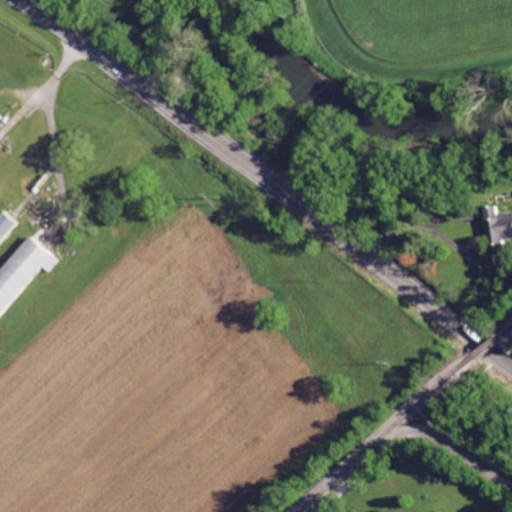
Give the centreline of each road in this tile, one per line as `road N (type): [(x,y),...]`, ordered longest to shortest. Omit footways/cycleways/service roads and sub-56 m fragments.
road 1 (primary): [(16,0),(218,139),(410,287)]
road 2 (residential): [(511,488),(445,442),(413,433),(319,511)]
road 3 (primary): [(410,287),(511,368)]
